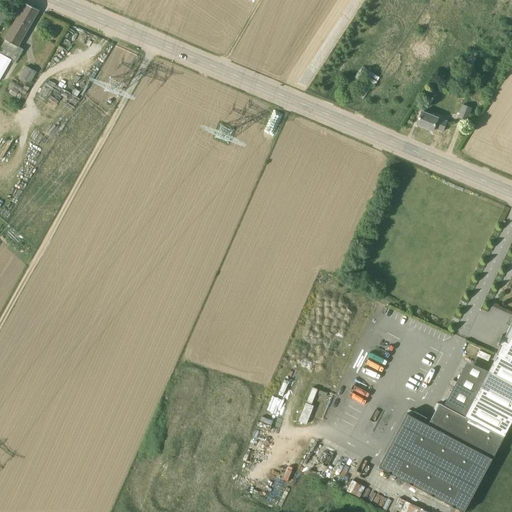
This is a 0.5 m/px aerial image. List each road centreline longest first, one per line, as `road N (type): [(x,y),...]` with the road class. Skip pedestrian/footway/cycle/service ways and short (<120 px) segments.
road 1 (tertiary): [(511,193),(55,0)]
road 2 (track): [(156,42),(0,323)]
